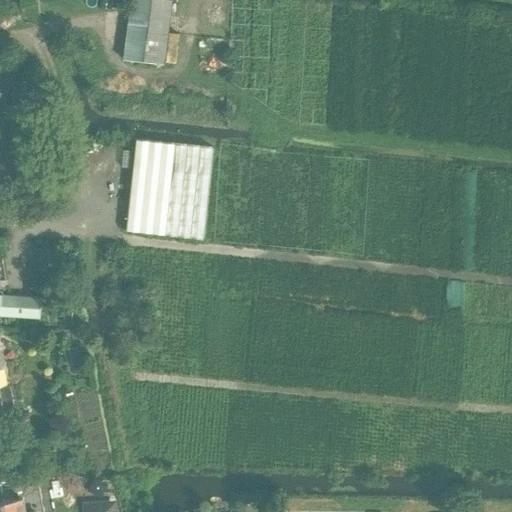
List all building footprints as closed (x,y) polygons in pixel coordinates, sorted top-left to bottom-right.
[(130,0),(123,59),(165,65),(165,61),(175,62),(179,33),(169,33),(172,0),(130,0)] [(8,131),(0,132),(0,147),(0,149),(11,147),(8,131)] [(136,139),(127,230),(203,238),(213,147),(136,139)] [(79,252),(69,253),(73,281),(83,279),(79,252)] [(0,314),(39,316),(40,297),(0,294),(0,314)] [(79,347),(68,349),(72,365),(83,362),(79,347)] [(0,411),(8,410),(12,407),(14,402),(10,386),(0,388),(0,411)] [(23,498),(0,502),(0,511),(37,511),(38,511),(37,511),(25,511),(26,511),(23,498)] [(116,511),(116,501),(83,503),(83,511),(116,511)]
